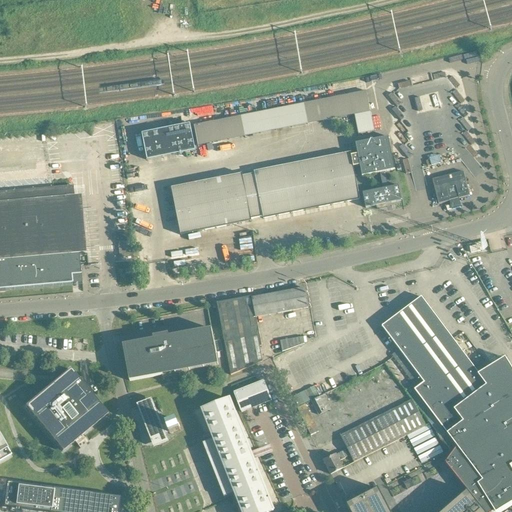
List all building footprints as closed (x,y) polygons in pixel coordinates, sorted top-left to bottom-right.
[(401,118),(405,115),(397,106),(393,108),(401,118)] [(173,128),(179,154),(196,151),(190,124),(173,128)] [(196,126),(200,145),(205,144),(202,125),(196,126)] [(360,200),(354,167),(360,166),(362,177),(380,173),(383,189),(363,193),(366,208),(387,204),(387,207),(392,206),(392,203),(402,201),(399,186),(388,188),(385,172),(395,170),(389,137),(356,144),(358,155),(351,156),(351,153),(254,172),(254,174),(243,176),(242,174),(171,188),(177,216),(181,236),(252,221),(251,219),(263,217),(264,219),(275,216),(360,200)] [(431,164),(441,161),(439,153),(429,156),(431,164)] [(470,196),(464,172),(432,180),(439,204),(470,196)] [(80,266),(75,216),(72,186),(52,188),(0,192),(0,288),(72,282),(71,274),(81,273),(80,268),(80,266)] [(119,231),(128,229),(127,221),(118,222),(119,231)] [(130,241),(129,232),(116,234),(117,243),(119,242),(130,241)] [(131,257),(130,241),(119,242),(120,258),(131,257)] [(482,251),(480,244),(470,245),(471,253),(482,251)] [(264,296),(268,316),(308,308),(304,289),(264,296)] [(256,318),(253,298),(253,297),(217,303),(231,376),(257,365),(263,362),(260,347),(262,346),(256,318)] [(511,369),(505,358),(479,374),(472,365),(452,338),(421,297),(382,327),(398,349),(424,383),(415,390),(448,435),(442,439),(451,452),(453,454),(445,463),(472,497),(478,505),(484,511),(493,511),(494,511),(498,511),(511,503),(511,369)] [(212,329),(211,329),(169,337),(169,334),(153,337),(154,340),(123,346),(130,382),(218,365),(212,329)] [(282,351),(304,343),(303,337),(280,341),(282,351)] [(70,370),(24,407),(62,452),(88,431),(107,415),(70,370)] [(241,412),(242,412),(272,400),(265,382),(234,394),(241,412)] [(300,402),(320,394),(316,385),(296,392),(300,402)] [(186,386),(174,389),(176,397),(187,395),(186,386)] [(330,409),(323,395),(311,401),(318,415),(330,409)] [(163,427),(152,399),(137,405),(154,448),(169,442),(166,434),(169,433),(170,434),(180,430),(176,420),(166,424),(166,425),(163,427)] [(257,469),(253,460),(252,457),(253,456),(252,455),(251,455),(246,443),(247,442),(247,441),(246,441),(241,429),(242,428),(241,427),(230,400),(202,410),(213,438),(213,439),(214,439),(203,444),(225,498),(236,493),(235,494),(235,495),(236,495),(242,511),(272,511),(274,511),(263,484),(264,484),(263,483),(262,483),(257,471),(258,470),(258,469),(257,469)] [(354,462),(425,427),(411,400),(341,436),(354,462)] [(318,432),(305,405),(297,409),(311,436),(318,432)] [(0,462),(10,457),(0,438),(0,462)] [(339,462),(345,459),(348,457),(345,451),(342,453),(342,452),(324,461),(331,475),(343,469),(339,462)] [(408,490),(415,486),(411,479),(404,483),(408,490)] [(6,483),(3,507),(6,507),(37,511),(39,511),(119,511),(120,509),(122,498),(115,497),(47,488),(40,488),(11,484),(6,483)] [(390,511),(378,489),(347,506),(349,511),(484,511),(478,505),(472,497),(468,491),(443,511),(390,511)]
